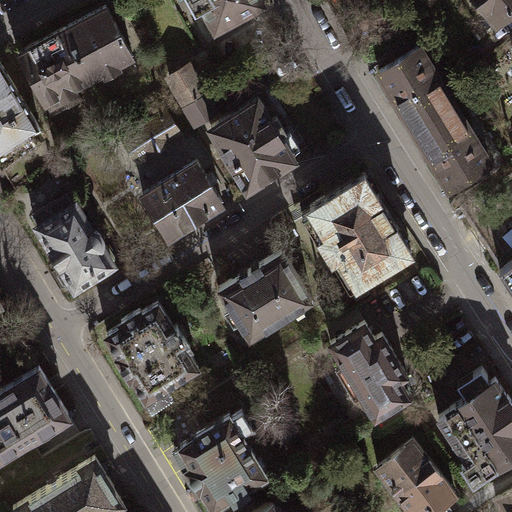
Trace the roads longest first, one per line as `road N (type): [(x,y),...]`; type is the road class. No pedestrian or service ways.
road 1 (residential): [(377,139),(116,304),(58,331)]
road 2 (residential): [(377,139),(511,337)]
road 3 (residential): [(174,511),(58,331)]
road 4 (residential): [(301,0),(377,139)]
